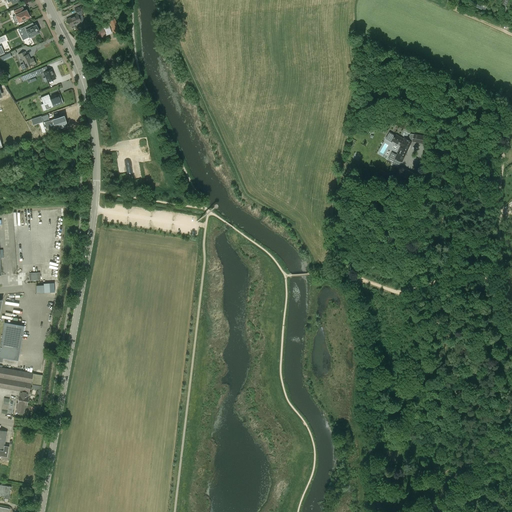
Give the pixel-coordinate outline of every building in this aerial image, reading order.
[(14,12),(19,22),(25,19),(25,21),(29,19),(28,18),(30,17),(26,10),(24,11),(23,9),(22,8),(14,12)] [(75,27),(74,25),(81,22),(78,14),(67,20),(70,27),(71,27),(71,29),(72,29),(75,28),(75,27)] [(115,18),(109,20),(112,29),(111,29),(112,32),(113,31),(115,37),(121,35),(115,18)] [(25,35),(28,33),(29,37),(30,37),(31,38),(34,37),(34,35),(40,32),(39,30),(38,27),(37,27),(36,25),(30,28),(29,25),(22,28),(25,35)] [(108,28),(104,29),(104,28),(91,33),(94,41),(107,36),(106,35),(110,34),(108,28)] [(18,49),(15,50),(11,52),(13,55),(17,53),(19,54),(18,54),(20,58),(21,58),(26,68),(33,65),(36,64),(33,58),(30,59),(28,55),(27,55),(25,51),(20,53),(18,49)] [(44,73),(49,82),(56,78),(52,69),(44,73)] [(47,108),(54,105),(54,106),(64,102),(60,93),(52,96),(53,97),(51,98),(51,97),(46,99),(44,95),(41,97),(44,103),(45,102),(47,108)] [(67,125),(68,125),(65,115),(60,117),(60,116),(56,117),(56,118),(44,122),(47,132),(53,130),(54,131),(57,130),(56,129),(64,126),(64,128),(67,127),(67,125)] [(397,135),(396,136),(390,132),(386,139),(392,142),(393,141),(401,146),(395,158),(402,162),(412,142),(412,141),(413,141),(413,142),(425,144),(426,136),(414,134),(414,135),(411,134),(408,140),(404,138),(404,139),(397,135)] [(40,280),(40,273),(29,273),(30,281),(40,280)] [(37,292),(52,292),(52,283),(46,283),(46,285),(37,285),(37,292)] [(5,322),(0,347),(0,361),(3,362),(3,358),(18,361),(24,326),(5,322)] [(42,375),(33,373),(0,367),(0,388),(17,391),(17,390),(19,390),(27,392),(29,392),(30,392),(32,383),(41,385),(42,375)] [(18,404),(16,412),(24,414),(25,408),(28,409),(28,405),(27,405),(29,397),(28,397),(29,393),(30,393),(30,392),(29,392),(27,392),(19,390),(17,390),(17,391),(20,392),(19,395),(18,404)] [(0,430),(0,455),(7,457),(9,446),(5,446),(7,432),(0,430)] [(10,497),(11,487),(0,484),(0,495),(5,497),(5,496),(10,497)]
